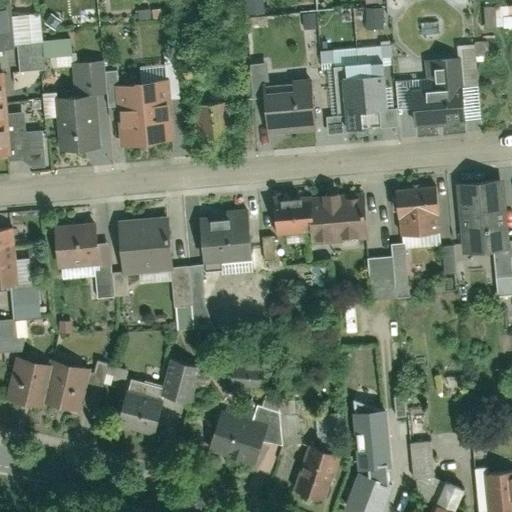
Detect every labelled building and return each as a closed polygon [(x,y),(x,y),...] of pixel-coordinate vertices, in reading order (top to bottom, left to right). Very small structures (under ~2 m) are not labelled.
[(13,0),(0,0),(0,53),(18,52),(13,0)] [(511,26),(511,4),(486,6),(487,28),(511,26)] [(369,7),(369,28),(385,28),(386,7),(369,7)] [(418,135),(472,130),(468,89),(466,66),(465,51),(449,52),(433,54),(434,68),(450,67),(452,91),(414,94),(418,135)] [(388,108),(384,61),(334,66),(339,115),(347,114),(348,128),(382,125),(380,109),(388,108)] [(142,65),(143,79),(171,77),(170,63),(142,65)] [(0,117),(9,117),(6,73),(0,73),(0,117)] [(173,80),(120,84),(126,153),(180,148),(173,80)] [(320,133),(316,81),(267,85),(271,137),(320,133)] [(99,95),(58,98),(63,156),(104,152),(99,95)] [(236,101),(196,105),(200,148),(240,144),(236,101)] [(46,145),(44,129),(28,130),(26,114),(13,115),(14,135),(26,134),(27,146),(46,145)] [(0,161),(12,161),(9,117),(0,117),(0,161)] [(511,249),(506,181),(459,186),(465,258),(511,253),(511,249)] [(441,183),(398,187),(403,241),(446,237),(441,183)] [(320,212),(308,213),(310,231),(311,244),(366,238),(361,196),(341,198),(340,190),(318,193),(320,212)] [(307,204),(274,207),(277,234),(310,231),(308,213),(307,204)] [(254,213),(202,217),(206,267),(258,262),(254,213)] [(174,216),(121,221),(126,278),(180,273),(174,216)] [(100,224),(56,228),(60,275),(105,271),(100,224)] [(13,229),(0,230),(0,293),(19,292),(13,229)] [(0,318),(0,352),(18,351),(16,318),(0,318)] [(17,357),(6,401),(43,411),(45,403),(54,367),(17,357)] [(54,367),(45,403),(82,413),(93,369),(56,359),(54,367)] [(111,382),(115,366),(100,362),(96,378),(111,382)] [(166,403),(130,392),(120,426),(156,437),(166,403)] [(273,427),(224,413),(212,454),(261,468),(273,427)] [(413,441),(415,479),(435,477),(433,440),(413,441)] [(342,457),(309,445),(292,492),(325,504),(342,457)] [(381,511),(397,474),(365,461),(346,509),(354,511),(381,511)] [(511,511),(511,471),(488,473),(490,511),(511,511)] [(458,511),(437,502),(432,511),(458,511)]
